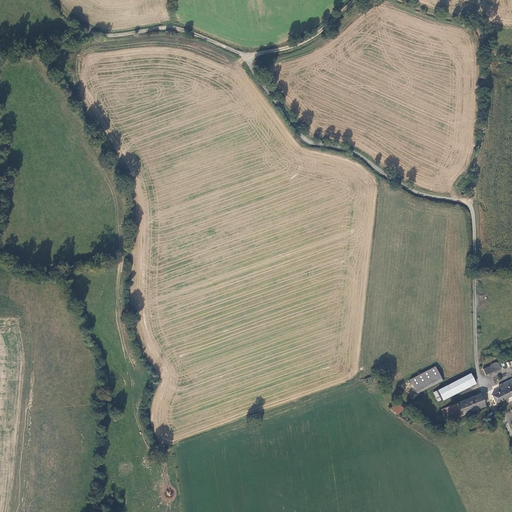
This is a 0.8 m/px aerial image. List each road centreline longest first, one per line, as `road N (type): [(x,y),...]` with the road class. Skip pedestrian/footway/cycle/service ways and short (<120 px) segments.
road 1 (unclassified): [(511,438),(482,393),(476,360),(471,207),(416,192),(352,151),(308,142),(245,54)]
road 2 (track): [(355,0),(308,40),(260,53),(179,28),(93,32)]
